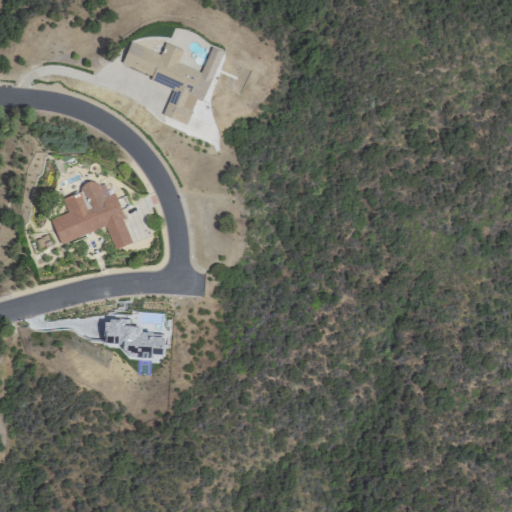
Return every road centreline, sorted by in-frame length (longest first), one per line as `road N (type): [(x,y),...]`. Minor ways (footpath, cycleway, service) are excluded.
road 1 (residential): [(176,275),(171,211),(130,139),(61,100),(0,90)]
road 2 (residential): [(176,275),(118,279),(0,311)]
